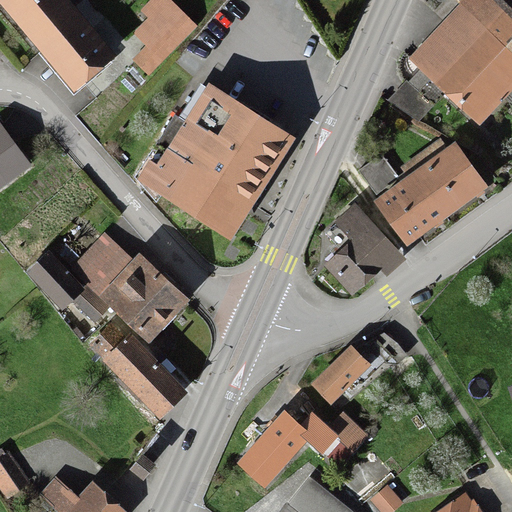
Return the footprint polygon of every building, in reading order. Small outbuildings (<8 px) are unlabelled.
[(60,0),(22,0),(3,15),(73,101),(115,67),(60,0)] [(150,67),(203,17),(187,0),(137,0),(151,15),(139,27),(155,44),(141,57),(150,67)] [(459,19),(420,60),(480,118),(511,84),(511,0),(453,0),(446,7),(459,19)] [(197,97),(145,179),(227,231),(289,132),(228,94),(217,110),(197,97)] [(8,122),(0,127),(0,192),(39,162),(8,122)] [(458,142),(387,193),(420,239),(490,188),(458,142)] [(367,208),(326,241),(365,290),(406,258),(367,208)] [(123,252),(97,277),(156,337),(197,297),(152,252),(137,267),(123,252)] [(56,261),(41,274),(66,301),(80,289),(56,261)] [(138,332),(112,357),(166,412),(192,387),(138,332)] [(310,383),(330,403),(369,365),(350,345),(310,383)] [(289,410),(246,456),(271,479),(313,433),(289,410)] [(69,511),(129,511),(133,509),(101,477),(84,495),(71,483),(56,499),(69,511)] [(355,511),(311,479),(292,503),(303,511),(355,511)] [(480,511),(468,494),(442,511),(480,511)]
